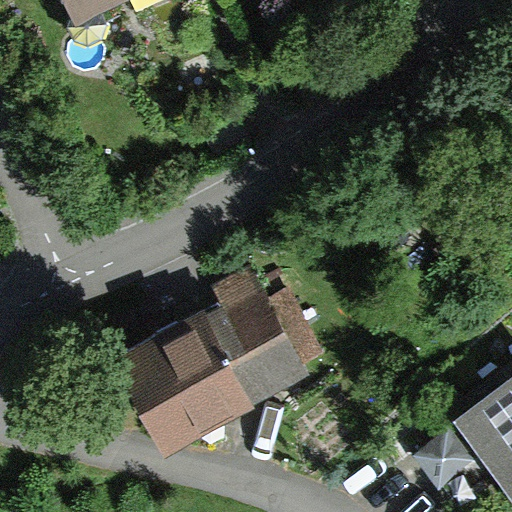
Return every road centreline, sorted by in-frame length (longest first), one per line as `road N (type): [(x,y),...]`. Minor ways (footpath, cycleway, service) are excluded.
road 1 (residential): [(60,281),(206,206),(377,87),(463,0)]
road 2 (residential): [(318,511),(31,431),(0,414)]
road 3 (residential): [(0,145),(60,281)]
